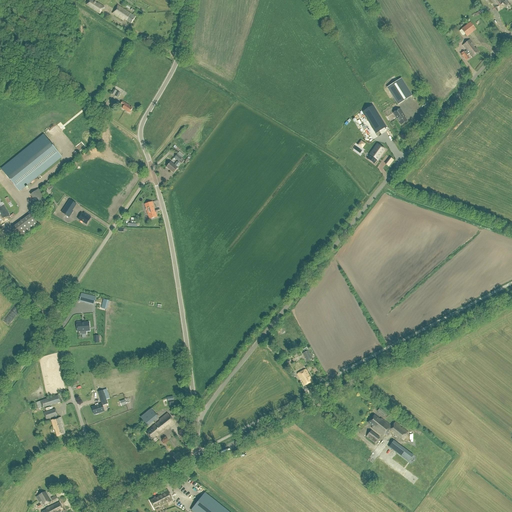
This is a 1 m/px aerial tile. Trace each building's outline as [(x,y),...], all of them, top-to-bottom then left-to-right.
[(89,0),(86,5),(100,14),(104,7),(98,3),(97,4),(90,0),(89,0)] [(487,0),(492,7),(493,6),(498,12),(506,6),(502,1),(503,1),(502,0),(487,0)] [(135,17),(119,7),(115,13),(131,24),(135,17)] [(467,37),(476,30),(470,22),(461,29),(467,37)] [(472,57),(479,52),(476,48),(474,49),(473,47),(474,46),(469,40),(463,45),(467,51),(466,51),(468,54),(469,54),(472,57)] [(468,54),(466,51),(465,52),(464,51),(461,54),(466,61),(470,59),(467,55),(468,54)] [(392,95),(398,104),(412,95),(401,78),(387,87),(392,95)] [(133,108),(129,106),(130,106),(122,101),(120,104),(123,106),(122,108),(130,113),(133,108)] [(362,112),(376,134),(386,127),(373,105),(362,112)] [(401,125),(407,121),(404,115),(400,108),(393,113),(401,125)] [(379,138),(387,144),(391,138),(383,133),(379,138)] [(61,157),(44,135),(2,169),(19,191),(61,157)] [(371,156),(368,160),(375,165),(378,161),(386,151),(378,145),(370,155),(371,156)] [(384,154),(387,158),(393,151),(389,148),(384,154)] [(184,155),(179,151),(174,158),(181,163),(184,160),(181,158),(184,155)] [(193,155),(190,153),(187,156),(188,156),(185,160),(186,161),(184,163),(186,164),(188,162),(188,163),(191,159),(193,157),(192,156),(193,155)] [(363,164),(371,172),(375,168),(366,161),(363,164)] [(173,173),(178,168),(177,167),(180,164),(177,162),(174,165),(171,162),(166,167),(173,173)] [(16,210),(13,205),(13,206),(8,197),(5,199),(10,208),(11,207),(13,211),(16,210)] [(0,221),(9,217),(10,218),(15,215),(13,213),(10,215),(2,202),(1,202),(0,199),(0,221)] [(77,204),(70,200),(69,200),(61,212),(69,218),(73,211),(72,211),(77,204)] [(149,219),(157,217),(156,212),(155,212),(154,209),(155,209),(152,202),(144,204),(145,207),(146,207),(149,219)] [(78,219),(86,225),(92,218),(85,213),(84,214),(82,213),(78,219)] [(38,224),(31,214),(12,228),(19,238),(38,224)] [(79,301),(94,305),(96,297),(81,293),(79,301)] [(81,322),(77,322),(77,332),(81,331),(82,334),(86,334),(86,331),(90,331),(89,323),(81,323),(81,322)] [(313,359),(308,350),(302,354),(307,362),(313,359)] [(305,385),(312,381),(305,370),(298,374),(301,380),(301,379),(305,385)] [(59,394),(40,401),(42,408),(62,402),(59,394)] [(108,404),(105,396),(100,397),(102,404),(92,407),(94,415),(104,411),(103,406),(108,404)] [(380,407),(377,411),(384,416),(387,413),(380,407)] [(151,408),(140,417),(148,426),(159,417),(155,413),(151,408)] [(55,429),(57,436),(65,434),(63,426),(64,426),(61,417),(57,419),(57,416),(58,416),(55,409),(44,413),(46,419),(54,417),(55,419),(52,420),(54,429),(55,429)] [(146,432),(152,440),(167,429),(166,427),(169,425),(171,427),(176,423),(168,413),(160,420),(161,420),(152,427),(152,428),(146,432)] [(407,434),(408,432),(395,422),(391,427),(381,418),(380,419),(374,415),(368,423),(373,426),(372,428),(383,437),(389,430),(403,441),(408,434),(407,434)] [(371,430),(366,436),(376,444),(381,437),(371,430)] [(394,441),(389,447),(408,462),(413,455),(394,441)] [(160,507),(173,500),(168,490),(159,494),(159,496),(150,501),(154,508),(159,505),(160,507)] [(46,491),(36,497),(39,502),(42,501),(44,505),(52,501),(46,491)] [(228,511),(205,493),(191,510),(193,511),(228,511)] [(60,511),(63,511),(60,502),(46,509),(47,509),(42,511),(60,511)]
